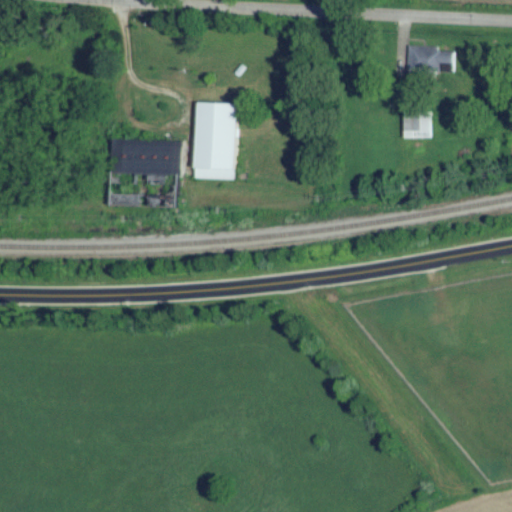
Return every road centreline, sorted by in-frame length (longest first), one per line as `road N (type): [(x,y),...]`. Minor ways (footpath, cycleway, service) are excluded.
road 1 (secondary): [(511,250),(198,297),(0,301)]
road 2 (residential): [(511,25),(39,0)]
